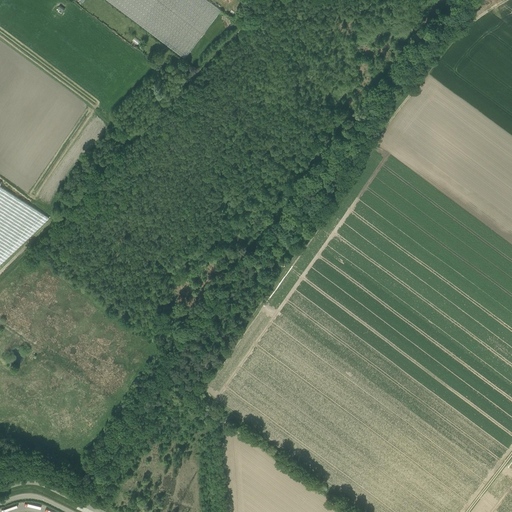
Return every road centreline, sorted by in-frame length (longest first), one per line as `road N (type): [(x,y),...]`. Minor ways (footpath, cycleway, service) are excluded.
road 1 (track): [(370,511),(209,397),(206,381),(388,123),(471,18),(499,0)]
road 2 (track): [(29,242),(273,0)]
road 3 (track): [(133,141),(0,38)]
